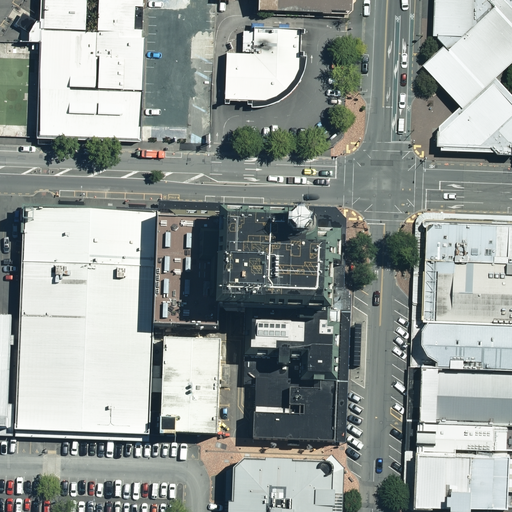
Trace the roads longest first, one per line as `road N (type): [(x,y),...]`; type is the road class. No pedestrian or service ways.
road 1 (secondary): [(0,170),(384,183)]
road 2 (unclassified): [(384,183),(372,511)]
road 3 (secondary): [(391,0),(384,183)]
road 4 (tertiary): [(384,183),(511,189)]
